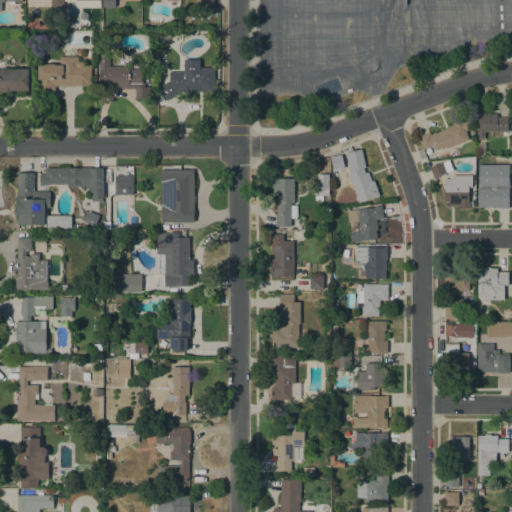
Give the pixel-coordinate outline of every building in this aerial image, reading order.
[(0,0),(22,0),(22,2),(15,1),(15,4),(9,4),(9,1),(8,1),(8,0),(5,0),(5,1),(2,1),(2,12),(0,11),(0,0)] [(101,0),(101,8),(76,7),(76,1),(64,0),(101,0)] [(214,0),(214,8),(199,8),(199,0),(214,0)] [(81,13),(82,12),(85,12),(87,13),(88,15),(88,17),(87,19),(84,20),(82,20),(80,18),(80,15),(81,13)] [(113,88),(113,87),(100,87),(100,67),(99,67),(99,54),(110,54),(110,66),(130,66),(130,69),(142,69),(142,87),(152,87),(152,99),(136,99),(135,88),(113,88)] [(55,97),(39,97),(39,79),(38,79),(38,65),(45,65),(45,64),(55,64),(55,65),(60,65),(60,56),(83,56),(83,64),(88,64),(88,65),(91,65),(92,86),(55,86),(55,97)] [(215,67),(215,90),(204,90),(204,91),(178,91),(179,93),(166,101),(159,87),(170,81),(170,71),(184,71),(184,67),(215,67)] [(0,68),(30,68),(30,90),(12,90),(12,92),(0,92),(0,68)] [(490,113),(490,114),(497,114),(497,117),(508,117),(508,131),(485,131),(485,139),(477,139),(477,129),(478,129),(478,113),(490,113)] [(446,146),(435,150),(433,145),(424,150),(418,137),(430,132),(431,134),(443,129),(454,125),(453,123),(462,119),(462,120),(466,119),(470,128),(467,129),(468,130),(466,131),(469,139),(447,148),(446,146)] [(348,175),(350,174),(346,152),(362,149),(366,167),(364,168),(366,173),(368,172),(372,181),(374,180),(380,195),(375,197),(375,196),(359,202),(348,175)] [(333,169),(330,156),(342,154),(343,161),(345,160),(346,164),(344,165),(344,167),(333,169)] [(429,167),(442,162),(449,160),(453,169),(433,177),(429,167)] [(509,164),(509,208),(497,208),(497,207),(478,207),(478,185),(479,185),(479,164),(509,164)] [(103,201),(94,201),(94,199),(92,199),(92,192),(90,192),(90,187),(67,187),(67,184),(47,184),(47,186),(40,186),(40,174),(45,174),(45,167),(69,168),(81,168),(81,167),(90,167),(90,168),(103,168),(103,201)] [(194,170),(194,208),(177,208),(177,210),(173,210),(173,222),(161,222),(161,170),(194,170)] [(47,228),(47,225),(18,224),(18,215),(14,215),(14,208),(17,208),(17,190),(16,190),(17,185),(17,173),(34,172),(34,191),(50,191),(50,207),(47,207),(47,215),(72,215),(72,228),(47,228)] [(329,195),(324,195),(324,201),(315,201),(315,195),(318,195),(318,174),(329,174),(329,195)] [(445,179),(450,179),(450,177),(453,175),(472,175),(472,187),(468,187),(468,203),(469,203),(469,207),(449,207),(450,202),(445,202),(445,179)] [(115,194),(115,193),(114,193),(114,184),(115,184),(115,181),(118,181),(118,176),(133,176),(133,194),(115,194)] [(275,226),(276,213),(277,213),(278,198),(273,198),(273,188),(272,187),(272,178),(294,178),(294,203),(292,203),(291,226),(275,226)] [(375,207),(382,206),(384,218),(377,219),(378,230),(376,230),(377,238),(362,240),(362,241),(351,242),(350,233),(355,232),(355,231),(361,231),(359,221),(348,222),(347,211),(375,207)] [(170,249),(157,249),(157,237),(169,237),(169,232),(179,232),(179,237),(189,237),(189,260),(194,260),(194,274),(190,274),(190,287),(164,286),(164,272),(170,273),(170,249)] [(293,276),(280,276),(280,278),(273,278),(273,276),(271,276),(271,259),(274,259),(274,250),(271,250),(271,234),(283,234),(283,241),(293,241),(293,276)] [(31,238),(31,251),(26,251),(26,256),(31,256),(31,253),(39,253),(39,260),(47,260),(47,292),(17,292),(17,290),(15,290),(15,279),(14,279),(14,274),(15,274),(15,258),(17,258),(17,238),(31,238)] [(387,247),(387,259),(386,259),(386,270),(386,279),(382,279),(382,278),(369,278),(369,279),(366,279),(366,277),(358,277),(358,263),(356,263),(356,260),(355,260),(355,247),(369,246),(369,247),(387,247)] [(489,300),(489,301),(484,301),(484,297),(477,297),(477,285),(478,285),(478,268),(485,268),(485,267),(491,267),(491,268),(497,268),(497,271),(508,271),(508,285),(504,285),(504,300),(489,300)] [(445,272),(469,271),(469,291),(445,291),(445,272)] [(310,276),(312,276),(312,273),(320,273),(320,276),(323,276),(323,288),(310,289),(310,276)] [(120,274),(141,274),(142,292),(120,292),(120,274)] [(388,284),(388,300),(380,300),(380,307),(379,307),(379,316),(362,316),(362,307),(363,307),(363,303),(357,303),(357,290),(363,290),(363,284),(388,284)] [(299,347),(281,347),(281,349),(272,349),(272,331),(279,331),(279,293),(294,293),(294,302),(300,302),(300,323),(299,323),(299,347)] [(51,354),(33,353),(33,352),(17,352),(17,338),(15,338),(15,321),(22,321),(22,315),(20,315),(20,302),(22,302),(22,297),(34,297),(34,296),(52,296),(52,308),(45,308),(34,308),(34,315),(31,315),(31,321),(46,321),(46,348),(51,348),(51,354)] [(60,297),(74,297),(74,311),(71,311),(72,316),(60,316),(60,297)] [(190,338),(187,338),(187,351),(172,351),(172,348),(157,348),(157,339),(156,339),(157,320),(168,320),(168,298),(190,299),(190,338)] [(458,306),(458,319),(445,319),(445,307),(458,306)] [(366,321),(386,321),(386,330),(385,330),(384,341),(387,341),(387,353),(368,353),(368,338),(365,338),(366,321)] [(486,322),(486,335),(511,336),(511,322),(486,322)] [(459,324),(459,336),(454,336),(454,342),(447,342),(447,336),(445,336),(445,324),(459,324)] [(129,346),(123,346),(123,343),(134,343),(134,341),(148,342),(148,353),(138,353),(138,358),(129,358),(129,346)] [(468,373),(445,373),(445,343),(459,343),(459,352),(468,352),(468,373)] [(493,344),(493,350),(499,350),(499,355),(510,355),(510,373),(497,373),(497,372),(477,372),(477,344),(493,344)] [(292,400),(276,400),(276,399),(272,399),(272,386),(275,386),(275,375),(273,375),(273,367),(271,367),(271,356),(295,356),(295,383),(300,383),(300,397),(292,397),(292,400)] [(330,368),(330,357),(351,357),(351,368),(330,368)] [(117,378),(129,378),(128,358),(117,359),(117,378)] [(357,371),(365,371),(365,363),(382,363),(382,368),(386,368),(386,387),(374,387),(374,390),(357,390),(357,371)] [(17,421),(17,401),(18,401),(18,367),(47,367),(47,380),(27,380),(27,385),(38,385),(38,394),(35,394),(35,405),(44,405),(44,404),(52,404),(52,405),(54,405),(54,421),(17,421)] [(189,367),(189,395),(184,395),(184,402),(186,402),(186,415),(173,415),(173,402),(167,402),(167,394),(172,394),(172,367),(189,367)] [(93,388),(102,388),(102,396),(93,396),(93,388)] [(370,395),(388,395),(388,407),(385,408),(385,410),(384,410),(384,418),(387,418),(387,427),(367,427),(367,414),(354,414),(354,395),(370,395)] [(136,424),(136,432),(138,432),(138,436),(127,436),(127,437),(109,437),(109,430),(106,430),(106,425),(109,425),(109,424),(136,424)] [(20,487),(20,479),(17,479),(17,467),(18,467),(18,450),(21,450),(21,448),(20,447),(20,443),(21,442),(21,427),(40,427),(40,438),(40,447),(44,447),(47,450),(47,454),(45,457),(45,462),(49,462),(48,479),(38,479),(38,487),(20,487)] [(182,479),(181,484),(176,484),(176,479),(157,479),(157,467),(163,467),(163,466),(181,466),(181,460),(170,460),(170,451),(173,451),(173,443),(165,443),(155,442),(155,427),(189,428),(189,431),(190,431),(190,444),(189,444),(189,479),(182,479)] [(277,471),(277,455),(272,455),(272,445),(271,445),(271,435),(291,435),(291,431),(304,431),(304,446),(294,445),(294,446),(304,447),(304,459),(294,459),(294,460),(291,460),(291,471),(277,471)] [(387,450),(350,450),(350,443),(355,443),(356,432),(387,433),(387,450)] [(477,452),(478,452),(478,435),(484,435),(484,434),(491,434),(491,435),(497,435),(497,439),(508,439),(508,452),(496,452),(496,462),(490,462),(490,475),(477,475),(477,452)] [(469,437),(469,458),(461,458),(461,465),(453,465),(453,458),(449,458),(450,448),(445,448),(445,441),(450,441),(450,437),(469,437)] [(334,455),(334,461),(340,461),(340,463),(344,463),(344,466),(330,466),(330,455),(334,455)] [(362,456),(373,456),(373,465),(362,465),(362,456)] [(366,502),(366,498),(357,498),(357,481),(366,481),(366,480),(375,480),(375,470),(388,470),(388,481),(387,481),(387,501),(366,502)] [(458,486),(445,486),(445,475),(458,475),(458,486)] [(273,511),(273,507),(280,507),(281,479),(300,479),(300,501),(299,501),(299,511),(311,511),(273,511)] [(444,505),(444,491),(447,491),(447,492),(459,492),(458,505),(444,505)] [(17,511),(17,495),(53,495),(53,508),(39,508),(39,511),(17,511)] [(189,511),(156,511),(156,507),(157,507),(157,495),(190,495),(189,511)]
